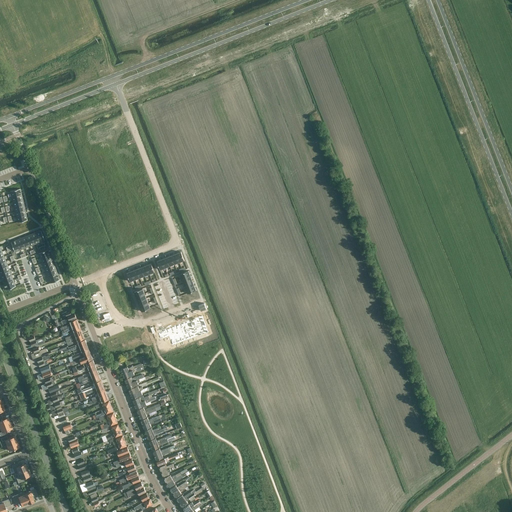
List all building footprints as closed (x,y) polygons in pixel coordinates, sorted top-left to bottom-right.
[(14,190),(10,191),(11,197),(22,195),(20,188),(16,189),(14,190)] [(41,230),(36,232),(39,242),(44,240),(43,236),(42,234),(42,235),(41,230)] [(36,232),(31,234),(35,244),(39,242),(36,232)] [(31,234),(26,236),(30,246),(35,244),(31,234)] [(26,236),(21,238),(25,248),(30,246),(26,236)] [(21,238),(17,240),(21,250),(25,248),(21,238)] [(17,240),(10,242),(12,246),(13,248),(14,252),(21,250),(17,240)] [(48,249),(38,253),(40,258),(50,254),(48,249)] [(181,251),(176,253),(179,262),(184,260),(181,251)] [(176,253),(171,255),(175,264),(179,262),(176,253)] [(50,254),(40,258),(42,263),(52,259),(50,254)] [(171,255),(166,257),(170,266),(175,264),(171,255)] [(166,257),(162,259),(165,268),(170,266),(166,257)] [(52,259),(42,263),(44,267),(54,264),(52,259)] [(162,259),(157,261),(160,270),(165,268),(162,259)] [(151,263),(146,265),(150,274),(154,272),(151,263)] [(54,264),(44,267),(46,272),(56,268),(54,264)] [(146,265),(141,267),(145,275),(150,274),(146,265)] [(141,267),(137,269),(140,277),(145,275),(141,267)] [(56,268),(46,272),(48,277),(57,273),(56,268)] [(137,269),(132,271),(135,279),(140,277),(137,269)] [(9,270),(0,273),(0,275),(1,279),(11,275),(9,270)] [(189,270),(180,274),(182,279),(191,275),(189,270)] [(132,271),(127,273),(130,281),(135,279),(132,271)] [(57,273),(48,277),(50,283),(60,279),(57,273)] [(11,275),(1,279),(3,283),(13,280),(11,275)] [(191,275),(182,279),(184,284),(192,280),(191,275)] [(13,280),(3,283),(6,290),(15,286),(13,280)] [(192,280),(184,284),(185,288),(194,285),(192,280)] [(194,285),(185,288),(187,293),(196,290),(194,285)] [(143,288),(134,292),(136,297),(145,293),(143,288)] [(145,293),(136,297),(138,301),(147,298),(145,293)] [(147,298),(138,301),(140,306),(149,303),(147,298)] [(149,303),(140,306),(142,311),(151,308),(149,303)] [(68,318),(62,321),(58,322),(57,319),(54,320),(56,326),(63,324),(77,318),(74,313),(71,314),(70,311),(65,313),(67,316),(68,316),(68,318)] [(189,320),(157,332),(160,340),(169,336),(172,346),(208,332),(202,315),(192,319),(193,321),(190,322),(189,320)] [(61,328),(62,330),(79,324),(77,319),(70,322),(71,324),(69,325),(61,328)] [(73,328),(74,331),(81,329),(79,324),(62,330),(63,333),(70,330),(70,329),(73,328)] [(65,338),(66,340),(83,334),(81,329),(74,331),(75,334),(73,335),(72,335),(65,338)] [(83,334),(66,340),(67,342),(73,340),(77,339),(78,341),(85,339),(83,334)] [(69,351),(73,350),(87,344),(85,339),(78,342),(79,343),(68,348),(69,351)] [(72,361),(91,354),(89,349),(82,352),(82,353),(71,358),(72,361)] [(93,359),(91,354),(72,361),(71,362),(72,365),(80,362),(81,363),(93,359)] [(78,371),(81,370),(95,364),(93,360),(83,364),(84,366),(77,369),(78,371)] [(120,369),(122,374),(142,366),(141,363),(136,365),(133,366),(133,365),(132,366),(131,367),(130,367),(131,368),(128,369),(127,366),(120,369)] [(89,369),(90,372),(97,369),(95,364),(81,370),(78,371),(79,373),(89,369)] [(142,366),(122,374),(124,378),(131,376),(130,373),(135,371),(138,370),(137,368),(143,366),(142,366)] [(82,379),(83,381),(84,380),(99,375),(97,369),(90,372),(91,375),(82,379)] [(125,379),(126,384),(144,377),(142,374),(132,378),(131,377),(125,379)] [(94,382),(101,379),(99,375),(84,380),(83,381),(77,383),(77,385),(85,383),(90,381),(91,383),(94,382)] [(144,377),(126,384),(128,389),(135,386),(135,385),(138,384),(138,382),(146,379),(145,377),(144,377)] [(85,392),(103,385),(101,380),(94,383),(95,385),(92,386),(82,390),(83,393),(85,392)] [(95,393),(105,389),(103,385),(85,392),(86,394),(94,391),(95,393)] [(129,389),(130,394),(143,389),(142,387),(139,388),(138,386),(129,389)] [(130,394),(132,399),(143,395),(142,392),(144,392),(149,390),(148,387),(143,389),(130,394)] [(92,398),(93,400),(107,395),(105,390),(98,393),(99,396),(96,397),(96,396),(92,398)] [(107,395),(93,400),(94,403),(98,401),(98,403),(102,402),(109,400),(107,395)] [(133,400),(134,404),(149,398),(148,396),(144,398),(143,396),(133,400)] [(149,398),(134,404),(136,409),(147,405),(146,403),(150,401),(156,399),(155,396),(149,398)] [(103,409),(111,406),(109,400),(102,403),(104,408),(103,408),(103,409)] [(137,410),(138,415),(156,408),(155,405),(146,409),(145,410),(144,407),(137,410)] [(106,413),(106,414),(113,411),(111,406),(103,409),(101,410),(102,413),(96,415),(97,418),(99,417),(104,415),(105,415),(104,414),(106,413)] [(156,408),(138,415),(140,419),(147,417),(146,414),(149,413),(157,410),(156,408)] [(108,421),(116,417),(114,412),(107,415),(105,416),(104,415),(99,417),(100,420),(108,417),(108,419),(107,420),(108,421)] [(141,420),(142,425),(160,418),(159,415),(156,416),(152,418),(152,419),(149,420),(148,417),(141,420)] [(0,426),(10,423),(10,422),(9,423),(7,417),(1,420),(0,418),(0,426)] [(109,425),(110,426),(118,423),(116,417),(108,421),(108,422),(109,421),(110,423),(104,426),(105,428),(109,427),(108,426),(109,425)] [(160,418),(142,425),(144,430),(151,427),(150,424),(153,423),(154,424),(158,422),(158,421),(161,420),(160,418)] [(10,423),(0,426),(0,427),(2,432),(0,432),(0,435),(0,436),(6,434),(5,431),(12,428),(10,423)] [(112,429),(113,432),(120,429),(118,424),(111,426),(111,427),(110,427),(109,427),(105,428),(102,430),(103,433),(112,429)] [(145,430),(147,435),(162,429),(161,427),(153,430),(152,428),(145,430)] [(107,441),(109,440),(113,439),(113,438),(122,434),(120,429),(113,432),(114,435),(107,438),(107,441)] [(162,429),(147,435),(148,440),(155,437),(154,435),(164,431),(163,429),(162,429)] [(125,441),(123,435),(113,439),(109,440),(110,443),(113,442),(114,445),(118,443),(125,441)] [(7,445),(17,441),(15,436),(8,439),(7,436),(1,438),(2,441),(5,440),(7,445)] [(149,441),(151,445),(167,439),(166,437),(164,438),(161,439),(159,440),(157,441),(156,438),(149,441)] [(77,439),(69,442),(72,448),(79,445),(77,439)] [(167,439),(151,445),(152,450),(159,447),(158,445),(161,444),(163,443),(165,442),(168,441),(167,439)] [(17,441),(7,445),(9,451),(14,449),(14,450),(15,449),(19,447),(17,442),(17,441)] [(127,446),(125,441),(118,443),(118,444),(114,445),(115,448),(111,450),(112,452),(120,449),(127,446)] [(119,456),(129,452),(127,447),(120,450),(120,449),(112,452),(113,455),(118,453),(119,456)] [(153,451),(155,456),(171,449),(170,447),(161,451),(160,448),(153,451)] [(171,449),(155,456),(156,460),(163,458),(162,455),(172,451),(171,449)] [(180,457),(183,455),(181,451),(157,461),(159,466),(167,463),(166,460),(169,459),(179,455),(180,457)] [(132,458),(129,452),(119,456),(120,459),(113,462),(115,465),(116,464),(125,461),(125,460),(132,458)] [(134,464),(132,458),(125,461),(116,464),(117,467),(122,465),(123,468),(122,468),(125,467),(127,467),(134,464)] [(18,463),(11,465),(15,474),(17,473),(28,469),(25,463),(19,466),(18,463)] [(136,469),(134,464),(127,467),(128,470),(122,472),(118,474),(119,476),(123,475),(128,473),(136,469)] [(159,467),(161,472),(174,466),(173,464),(167,466),(166,464),(159,467)] [(174,466),(161,472),(163,477),(170,474),(169,472),(175,469),(174,466)] [(18,476),(16,477),(18,483),(24,481),(23,478),(30,475),(28,469),(17,473),(18,476)] [(121,482),(139,475),(136,470),(129,473),(130,475),(120,479),(121,482)] [(164,478),(166,483),(181,475),(180,472),(171,477),(170,475),(164,478)] [(181,475),(166,483),(169,488),(175,484),(174,482),(183,477),(186,476),(184,473),(181,475)] [(139,475),(129,479),(130,480),(132,479),(133,481),(128,483),(123,486),(124,488),(130,486),(133,485),(132,484),(141,481),(139,475)] [(176,485),(170,489),(173,493),(187,483),(186,481),(177,487),(176,485)] [(128,495),(137,490),(144,487),(141,482),(134,485),(135,487),(126,492),(128,495)] [(173,493),(176,498),(182,494),(180,491),(184,488),(189,486),(187,483),(173,493)] [(137,490),(128,495),(129,497),(138,493),(139,495),(146,492),(144,487),(137,490)] [(24,493),(28,504),(34,501),(32,496),(34,495),(34,496),(37,495),(35,489),(24,493)] [(24,492),(12,496),(15,503),(19,502),(18,501),(20,501),(22,506),(28,504),(24,493),(24,492)] [(176,499),(179,503),(193,494),(191,492),(184,496),(182,494),(176,499)] [(129,502),(131,505),(142,499),(143,502),(150,498),(147,493),(139,497),(135,499),(129,502)] [(179,503),(182,507),(188,503),(187,501),(195,496),(193,493),(193,494),(179,503)] [(8,499),(0,502),(0,511),(6,511),(7,511),(5,506),(7,506),(11,505),(8,499)] [(136,506),(138,509),(145,505),(147,508),(153,504),(150,499),(142,503),(136,506)] [(193,504),(190,506),(189,504),(183,508),(185,511),(186,511),(197,505),(201,503),(199,500),(193,504)]
